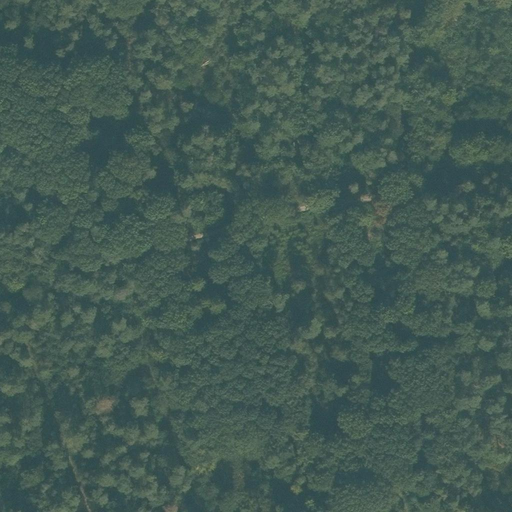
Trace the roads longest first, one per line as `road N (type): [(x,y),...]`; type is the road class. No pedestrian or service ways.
road 1 (track): [(13,313),(100,264),(322,202),(511,186)]
road 2 (track): [(89,511),(13,313)]
